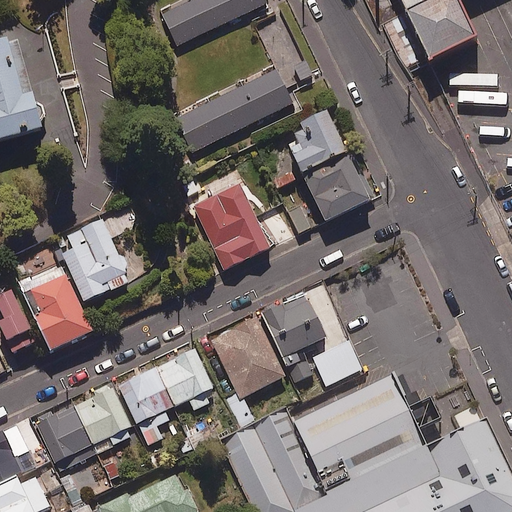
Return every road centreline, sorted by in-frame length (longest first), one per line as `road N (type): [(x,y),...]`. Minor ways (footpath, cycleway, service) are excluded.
road 1 (residential): [(431,201),(0,404)]
road 2 (residential): [(431,201),(323,0)]
road 3 (residential): [(511,360),(431,201)]
